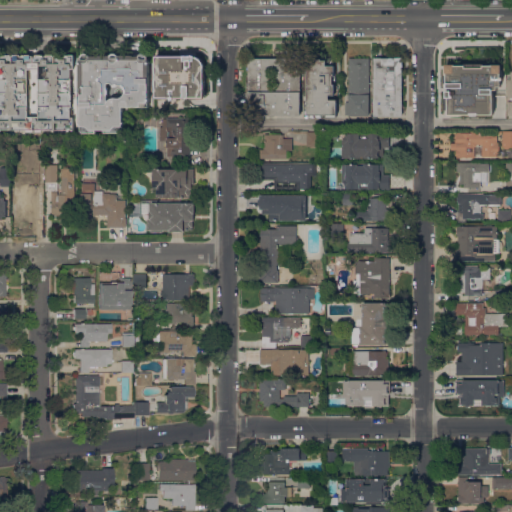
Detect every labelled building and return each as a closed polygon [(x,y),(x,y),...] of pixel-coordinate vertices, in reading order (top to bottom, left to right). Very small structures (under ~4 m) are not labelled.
[(105,130),(97,130),(97,132),(84,133),(82,132),(82,131),(81,59),(82,59),(82,57),(83,55),(85,53),(88,53),(90,54),(92,56),(111,56),(113,54),(115,53),(117,53),(120,55),(140,55),(142,53),(146,53),(148,54),(149,57),(150,59),(150,107),(124,107),(124,129),(123,131),(121,132),(105,133),(105,130)] [(32,138),(32,130),(0,130),(0,55),(32,55),(32,56),(37,56),(37,54),(75,55),(75,68),(72,68),(72,79),(73,79),(73,107),(72,107),(72,117),(75,117),(75,130),(50,130),(50,138),(32,138)] [(369,57),(370,115),(349,116),(349,115),(346,115),(346,102),(349,102),(349,90),(348,90),(348,88),(349,88),(349,78),(348,78),(348,76),(349,76),(349,66),(348,66),(348,64),(349,64),(349,57),(369,57)] [(402,115),(397,115),(397,117),(389,117),(389,116),(385,116),(385,117),(376,117),(376,116),(373,116),(373,57),(402,57),(402,115)] [(183,88),(180,88),(180,75),(183,75),(183,73),(181,73),(181,58),(183,58),(204,58),(204,69),(205,70),(205,75),(204,76),(204,78),(202,78),(202,93),(204,93),(205,104),(190,104),(190,88),(183,88)] [(301,58),(302,115),(250,115),(249,58),(301,58)] [(176,91),(155,92),(155,60),(163,60),(163,61),(168,61),(168,59),(176,59),(176,91)] [(321,60),(326,60),(326,65),(335,65),(335,95),(330,95),(330,99),(338,99),(338,115),(337,115),(337,117),(307,117),(306,59),(321,59),(321,60)] [(447,115),(492,114),(492,90),(496,90),(496,86),(500,86),(499,65),(483,65),(483,64),(465,64),(465,66),(446,66),(447,88),(448,88),(448,91),(446,91),(446,97),(444,97),(444,111),(447,111),(447,115)] [(161,126),(163,126),(163,117),(194,118),(194,120),(196,120),(196,125),(192,125),(191,160),(186,160),(178,160),(173,160),(173,156),(168,156),(168,140),(161,140),(161,126)] [(498,131),(498,133),(498,142),(499,142),(499,145),(500,146),(500,150),(499,151),(499,154),(498,154),(498,156),(483,157),(483,144),(478,144),(475,147),(475,157),(459,157),(459,161),(457,161),(457,155),(456,155),(456,150),(452,150),(452,143),(456,143),(455,132),(466,132),(471,132),(471,131),(475,131),(475,132),(486,132),(486,131),(498,131)] [(511,131),(511,147),(508,147),(508,149),(504,149),(504,147),(502,147),(502,133),(498,133),(498,131),(511,131)] [(306,132),(319,132),(318,147),(306,146),(306,132)] [(359,133),(359,138),(367,138),(368,133),(390,133),(389,148),(383,148),(383,158),(342,157),(342,140),(345,140),(345,133),(359,133)] [(260,158),(286,158),(286,150),(292,150),(292,138),(283,138),(283,134),(264,134),(264,149),(260,149),(260,158)] [(315,162),(316,175),(311,175),(311,190),(297,190),(297,188),(274,188),(274,180),(259,180),(259,162),(270,162),(315,162)] [(480,162),(480,172),(480,182),(480,187),(463,187),(463,175),(462,175),(460,173),(460,171),(456,171),(456,162),(480,162)] [(43,163),(43,176),(33,176),(33,163),(43,163)] [(58,181),(46,182),(46,165),(58,164),(58,181)] [(341,164),(382,164),(382,175),(388,175),(388,189),(345,189),(345,186),(344,186),(344,182),(341,182),(341,164)] [(157,197),(157,188),(154,188),(154,181),(152,181),(152,171),(154,171),(154,169),(195,169),(195,183),(192,183),(192,189),(190,189),(191,191),(191,192),(191,194),(190,196),(190,198),(157,197)] [(0,172),(11,172),(11,185),(0,185),(0,172)] [(75,218),(64,218),(64,215),(52,215),(52,192),(59,192),(59,194),(62,194),(62,176),(68,176),(68,175),(75,175),(75,218)] [(35,217),(35,218),(25,218),(25,220),(15,220),(15,214),(16,214),(16,213),(14,213),(14,211),(16,211),(16,209),(14,209),(14,205),(16,205),(15,199),(14,199),(14,196),(15,196),(15,195),(18,195),(18,196),(23,196),(23,183),(32,183),(32,191),(33,191),(34,193),(40,193),(40,199),(39,199),(39,217),(35,217)] [(117,191),(117,200),(127,200),(126,218),(127,218),(127,227),(108,227),(108,215),(94,215),(94,216),(92,216),(92,219),(82,219),(82,194),(82,183),(94,183),(94,190),(117,191)] [(260,205),(258,205),(258,199),(260,199),(260,194),(306,194),(306,220),(269,220),(269,214),(264,214),(264,209),(260,209),(260,205)] [(495,194),(495,205),(480,205),(480,218),(458,218),(458,201),(456,201),(456,194),(495,194)] [(343,205),(343,196),(356,196),(356,204),(343,205)] [(369,211),(369,208),(371,208),(371,198),(387,198),(387,208),(389,208),(389,211),(391,211),(391,217),(389,217),(389,220),(355,221),(355,211),(369,211)] [(195,203),(195,204),(195,214),(194,214),(194,227),(193,227),(193,230),(185,230),(185,231),(170,231),(170,230),(164,230),(164,232),(151,232),(151,230),(148,230),(148,218),(150,218),(150,211),(151,211),(151,203),(195,203)] [(510,210),(510,222),(497,222),(497,210),(510,210)] [(345,236),(333,236),(333,224),(344,224),(345,236)] [(261,282),(261,270),(265,270),(265,258),(261,258),(261,239),(262,239),(261,229),(279,228),(279,226),(297,225),(297,244),(290,245),(291,265),(280,266),(280,262),(279,262),(279,264),(277,264),(277,270),(279,270),(279,282),(261,282)] [(498,239),(500,239),(500,253),(496,253),(496,261),(457,261),(457,248),(460,248),(460,242),(459,242),(459,236),(457,236),(457,226),(498,226),(498,239)] [(365,233),(365,227),(389,228),(389,252),(348,252),(349,242),(350,242),(350,233),(365,233)] [(375,258),(390,257),(390,298),(375,298),(375,294),(371,294),(371,293),(366,293),(366,294),(364,295),(364,293),(361,293),(361,292),(355,292),(355,280),(358,280),(358,274),(356,274),(356,261),(375,261),(375,258)] [(466,292),(462,292),(462,274),(457,274),(457,265),(473,265),(473,266),(491,266),(491,279),(483,279),(483,295),(466,295),(466,292)] [(133,273),(146,273),(146,288),(133,288),(133,273)] [(163,274),(193,274),(193,285),(189,285),(189,300),(161,300),(161,289),(163,289),(163,274)] [(89,278),(73,278),(73,304),(93,304),(93,284),(89,284),(89,278)] [(131,290),(133,290),(133,307),(129,307),(129,309),(123,309),(123,310),(99,310),(99,283),(109,283),(109,282),(119,282),(119,278),(131,278),(131,290)] [(310,313),(277,313),(277,301),(261,301),(261,288),(274,288),(274,287),(282,287),(310,287),(310,288),(315,288),(315,299),(310,299),(310,313)] [(508,301),(497,301),(497,289),(508,288),(508,301)] [(386,302),(386,318),(389,318),(389,328),(386,328),(386,333),(391,333),(391,343),(352,343),(352,327),(360,327),(360,325),(362,325),(362,302),(386,302)] [(509,313),(509,326),(499,325),(499,334),(465,334),(465,314),(455,314),(455,302),(484,302),(483,307),(486,307),(486,313),(509,313)] [(165,303),(192,303),(193,316),(194,316),(195,326),(185,326),(185,322),(175,322),(175,324),(166,324),(165,303)] [(73,319),(84,319),(84,309),(73,309),(73,319)] [(151,317),(151,329),(136,329),(135,318),(151,317)] [(302,324),(301,324),(301,328),(298,328),(291,328),(291,341),(289,341),(289,342),(277,342),(277,347),(263,347),(263,324),(262,324),(262,320),(263,320),(263,317),(302,317),(302,324)] [(79,347),(88,347),(87,341),(105,341),(105,333),(110,333),(110,324),(73,324),(73,334),(79,334),(79,347)] [(190,331),(191,344),(194,344),(195,356),(182,357),(182,351),(168,351),(168,352),(159,353),(158,331),(190,331)] [(314,335),(314,347),(302,347),(302,336),(314,335)] [(121,336),(133,336),(133,348),(121,348),(121,336)] [(503,374),(457,374),(457,361),(462,361),(462,351),(458,351),(458,342),(504,342),(503,374)] [(261,348),(263,348),(263,349),(310,349),(309,375),(271,375),(271,363),(261,363),(261,348)] [(74,349),(111,350),(111,360),(113,360),(113,362),(111,362),(111,364),(106,364),(106,367),(97,367),(97,369),(95,369),(95,367),(94,367),(94,368),(89,368),(89,373),(80,373),(80,359),(75,359),(75,358),(73,356),(73,352),(74,351),(74,349)] [(353,351),(387,351),(387,358),(390,358),(390,368),(390,372),(390,375),(353,375),(353,374),(347,374),(347,355),(350,355),(350,353),(353,353),(353,351)] [(165,359),(193,359),(193,364),(194,364),(194,367),(193,368),(193,371),(194,371),(194,386),(185,386),(184,379),(166,380),(166,379),(161,379),(161,359),(165,359)] [(131,361),(131,373),(120,373),(120,361),(131,361)] [(151,373),(151,385),(137,385),(137,386),(134,386),(133,379),(135,379),(135,377),(138,377),(138,373),(151,373)] [(111,419),(111,422),(104,422),(104,418),(97,418),(97,417),(81,417),(81,414),(73,414),(73,404),(76,404),(76,376),(99,376),(99,394),(100,394),(100,404),(98,404),(98,406),(114,406),(114,405),(119,405),(119,406),(121,406),(133,406),(133,418),(111,419)] [(297,407),(297,406),(265,406),(265,401),(261,401),(261,379),(286,379),(286,389),(281,389),(281,398),(285,398),(285,396),(297,396),(297,393),(310,393),(310,407),(297,407)] [(356,391),(369,391),(369,379),(389,379),(389,405),(356,405),(356,391)] [(499,379),(499,384),(498,384),(498,389),(488,389),(488,390),(485,390),(485,398),(489,398),(489,393),(502,393),(502,406),(489,406),(489,405),(465,405),(465,399),(463,399),(463,392),(456,392),(456,379),(465,379),(465,380),(474,380),(474,379),(499,379)] [(326,385),(338,385),(338,407),(326,406),(326,385)] [(186,409),(182,413),(156,414),(156,403),(163,403),(163,395),(165,395),(165,392),(168,392),(168,387),(192,387),(192,388),(193,388),(193,389),(195,390),(195,395),(194,395),(194,397),(187,397),(186,409)] [(149,415),(134,415),(134,402),(149,402),(149,415)] [(458,474),(457,464),(462,464),(462,462),(464,462),(464,448),(466,448),(487,447),(487,448),(491,448),(491,452),(501,452),(501,463),(502,463),(503,474),(458,474)] [(288,474),(288,475),(286,475),(286,474),(282,474),(282,476),(280,476),(280,474),(277,474),(277,476),(274,476),(275,474),(272,474),(272,476),(270,476),(270,474),(262,474),(262,471),(261,471),(261,467),(262,467),(262,466),(260,466),(260,461),(261,461),(261,453),(269,453),(269,451),(271,451),(272,450),(275,450),(276,451),(282,451),(282,448),(305,448),(305,460),(298,460),(298,462),(292,462),(292,466),(291,466),(291,469),(292,469),(292,471),(290,471),(290,474),(288,474)] [(343,461),(343,455),(342,448),(369,448),(369,450),(390,450),(390,468),(389,468),(389,469),(388,469),(388,474),(354,475),(354,461),(343,461)] [(338,451),(337,460),(326,459),(326,451),(338,451)] [(157,471),(156,471),(156,466),(157,466),(157,462),(167,462),(167,460),(194,459),(194,481),(157,481),(157,471)] [(149,481),(136,480),(136,463),(149,464),(149,481)] [(101,470),(101,469),(113,468),(113,487),(108,487),(108,491),(98,491),(98,497),(90,497),(90,491),(81,491),(81,497),(74,497),(74,491),(71,491),(71,470),(101,470)] [(311,477),(311,488),(298,488),(298,477),(311,477)] [(489,487),(490,487),(490,495),(489,495),(489,497),(485,497),(485,502),(463,502),(463,503),(459,503),(458,495),(459,477),(468,477),(468,481),(483,481),(482,485),(489,485),(489,487)] [(493,477),(511,477),(511,488),(493,488),(493,477)] [(340,479),(357,479),(388,478),(389,501),(341,501),(340,479)] [(268,481),(286,481),(286,487),(289,487),(289,496),(286,496),(286,503),(261,503),(261,493),(266,493),(266,492),(267,491),(268,491),(268,481)] [(195,485),(195,492),(195,511),(185,511),(185,506),(184,506),(184,507),(182,507),(182,506),(178,506),(178,507),(176,507),(176,506),(172,506),(172,505),(170,505),(170,503),(172,503),(172,500),(171,500),(171,498),(172,498),(172,495),(171,495),(171,491),(172,491),(172,488),(171,488),(171,485),(172,485),(195,485)] [(158,509),(145,509),(145,498),(157,498),(158,509)] [(75,511),(75,502),(87,502),(87,505),(103,505),(103,508),(104,508),(104,511),(75,511)]
